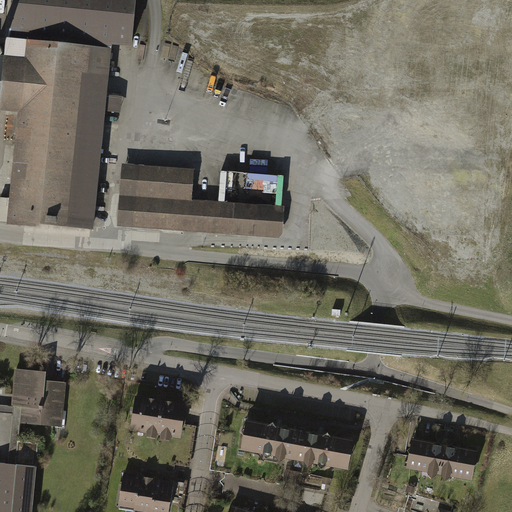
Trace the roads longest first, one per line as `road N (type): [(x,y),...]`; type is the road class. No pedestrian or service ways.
road 1 (residential): [(0,234),(386,279)]
road 2 (unclassified): [(371,371),(186,345),(158,344),(148,358)]
road 3 (residential): [(390,404),(217,371)]
road 4 (unknown): [(111,247),(131,136),(153,89)]
road 5 (residential): [(148,358),(0,329)]
road 6 (unclassified): [(371,371),(511,411)]
road 7 (residential): [(217,371),(194,511)]
road 8 (residential): [(386,279),(430,304),(511,321)]
road 9 (residential): [(511,430),(390,404)]
